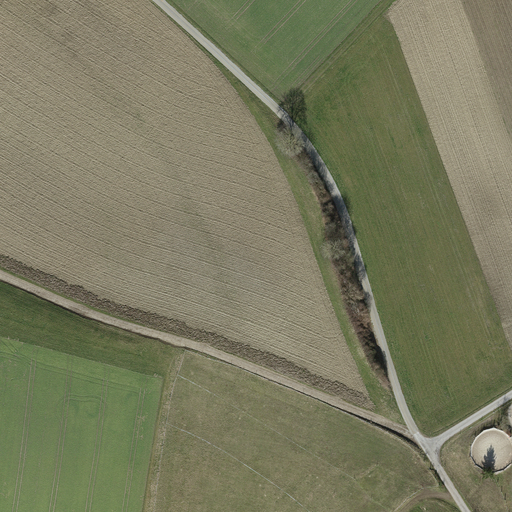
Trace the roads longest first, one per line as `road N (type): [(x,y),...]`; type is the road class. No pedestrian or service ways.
road 1 (track): [(159,0),(280,109),(313,151),(338,202),(400,397),(426,447)]
road 2 (track): [(426,447),(196,340),(95,312),(0,270)]
road 3 (track): [(280,109),(387,0)]
